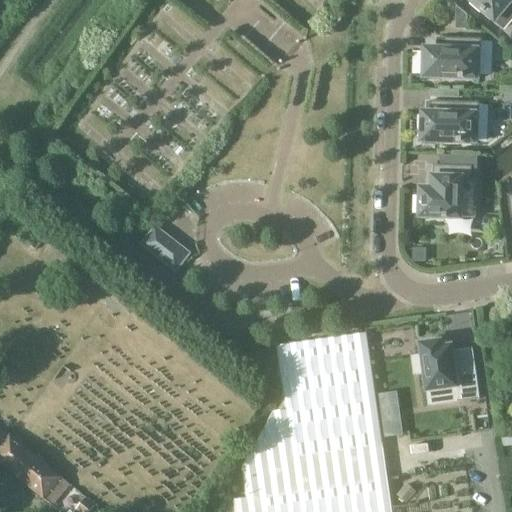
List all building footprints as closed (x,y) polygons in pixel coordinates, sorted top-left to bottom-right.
[(511,0),(465,0),(481,12),(481,11),(484,14),(485,13),(494,21),(499,16),(505,21),(511,13),(511,0)] [(456,30),(466,30),(467,16),(456,8),(456,30)] [(440,78),(440,80),(460,81),(460,80),(463,80),(463,79),(480,79),(481,39),(436,38),(436,39),(444,39),(443,50),(425,50),(424,78),(440,78)] [(438,142),(438,144),(458,145),(458,144),(461,144),(461,143),(478,143),(479,103),(434,102),(434,103),(442,103),(441,114),(423,114),(422,142),(438,142)] [(447,219),(447,218),(459,219),(460,199),(466,199),(467,167),(426,166),(426,167),(433,167),(432,190),(420,190),(419,218),(424,218),(424,220),(443,220),(443,219),(447,219)] [(155,230),(144,245),(175,270),(187,255),(155,230)] [(391,511),(379,430),(366,334),(277,346),(286,410),(273,412),(241,466),(246,498),(234,500),(235,511),(391,511)] [(441,341),(419,344),(426,393),(456,389),(458,403),(479,400),(472,349),(452,352),(452,346),(442,347),(441,341)] [(0,464),(51,506),(69,485),(70,484),(62,478),(63,477),(42,460),(44,457),(40,454),(38,457),(9,434),(9,435),(1,428),(0,429),(0,464)] [(75,509),(78,511),(89,511),(96,505),(85,496),(75,509)]
